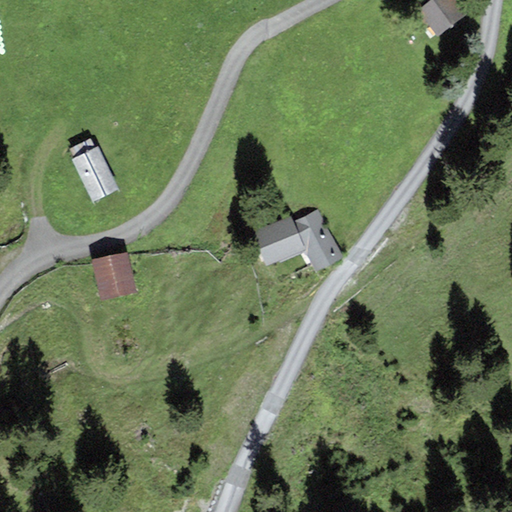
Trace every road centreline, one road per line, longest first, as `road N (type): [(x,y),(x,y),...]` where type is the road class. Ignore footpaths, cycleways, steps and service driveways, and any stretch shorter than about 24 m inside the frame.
road 1 (unclassified): [(493,0),(476,67),(420,163),(352,245),(227,511)]
road 2 (track): [(0,282),(5,268),(144,223),(248,34),(311,0)]
